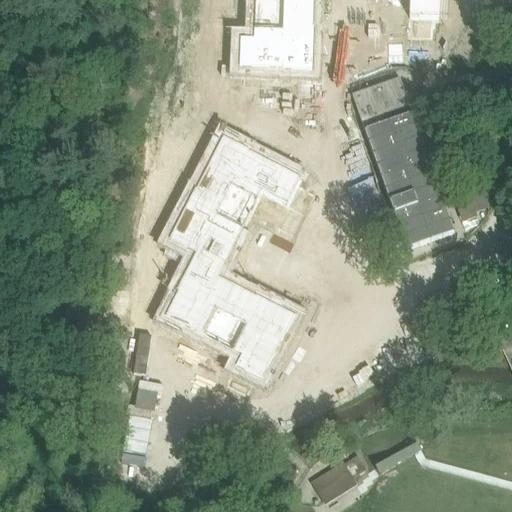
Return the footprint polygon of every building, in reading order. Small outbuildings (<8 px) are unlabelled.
[(259,41),(246,41),(245,75),(322,76),(322,0),(415,0),(416,18),(446,19),(446,0),(259,0),(259,33),(259,41)] [(220,43),(207,92),(231,98),(243,49),(220,43)] [(378,89),(352,98),(394,216),(407,252),(454,235),(400,81),(378,89)] [(165,245),(195,261),(163,320),(240,360),(233,373),(273,393),(314,314),(235,273),(254,237),(272,204),(291,213),(311,175),(225,130),(165,245)] [(418,446),(376,469),(380,477),(422,454),(418,446)] [(344,465),(311,485),(323,504),(355,484),(353,481),(367,472),(358,458),(344,466),(344,465)]
